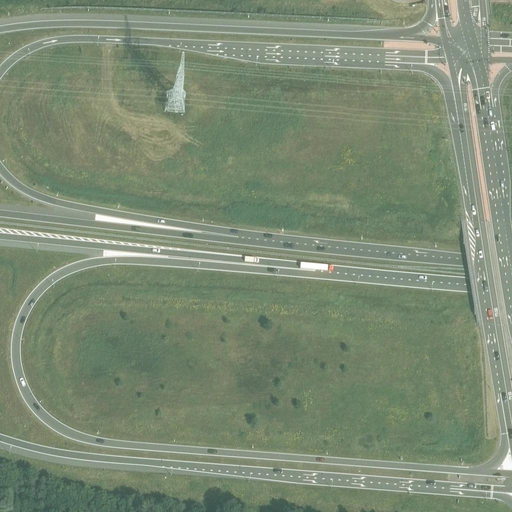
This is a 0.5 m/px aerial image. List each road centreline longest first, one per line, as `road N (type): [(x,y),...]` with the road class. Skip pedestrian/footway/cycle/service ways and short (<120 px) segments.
road 1 (trunk): [(487,472),(96,442),(39,410),(20,380),(17,329),(53,277),(105,261),(315,268)]
road 2 (motorway): [(0,438),(88,459),(511,490)]
road 3 (trunk): [(0,74),(24,52),(83,40),(417,60)]
road 4 (motorway): [(409,37),(166,26),(0,30)]
road 5 (primary): [(457,92),(510,432)]
road 6 (trunk): [(0,236),(315,268)]
road 7 (trunk): [(511,266),(237,239)]
road 8 (trunk): [(237,239),(64,206),(34,197),(0,169)]
road 9 (trunk): [(237,239),(0,214)]
road 10 (primary): [(511,271),(476,59)]
road 11 (trunk): [(315,268),(511,285)]
